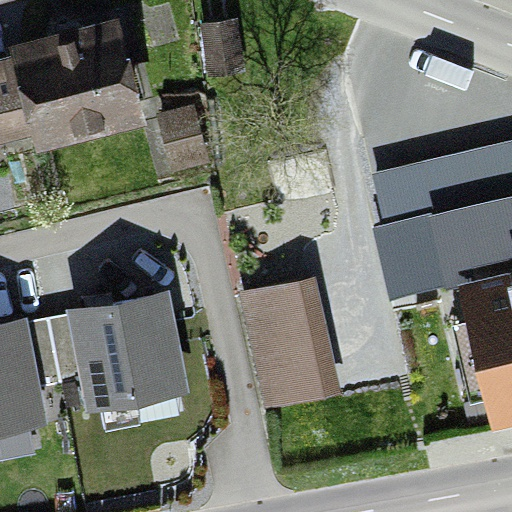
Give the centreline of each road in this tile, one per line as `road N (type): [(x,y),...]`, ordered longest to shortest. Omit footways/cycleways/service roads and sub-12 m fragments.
road 1 (residential): [(0,243),(193,198),(252,511)]
road 2 (secondary): [(361,511),(511,485)]
road 3 (tertiary): [(398,0),(511,44)]
